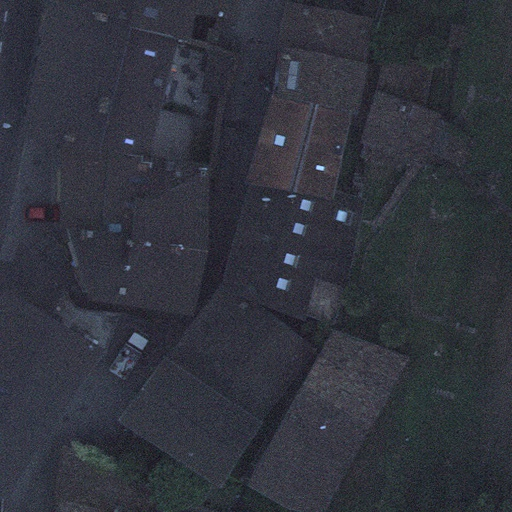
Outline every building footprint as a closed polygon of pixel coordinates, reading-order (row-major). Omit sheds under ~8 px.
[(42,0),(41,10),(172,42),(224,55),(232,0),(42,0)] [(371,21),(280,2),(271,47),(278,49),(363,66),(371,21)] [(150,151),(172,42),(41,10),(19,131),(150,151)] [(354,110),(363,66),(278,49),(269,93),(348,109),(354,110)] [(429,64),(384,56),(364,136),(371,139),(364,154),(398,169),(404,151),(420,158),(426,142),(457,163),(469,145),(431,122),(435,114),(421,109),(429,64)] [(329,204),(348,109),(269,93),(242,184),(329,204)] [(128,234),(133,169),(58,165),(57,228),(63,228),(128,234)] [(207,174),(133,169),(128,234),(126,244),(206,251),(207,174)] [(354,210),(329,204),(242,184),(221,281),(303,314),(313,278),(342,284),(354,210)] [(190,318),(206,251),(126,244),(128,234),(63,228),(86,301),(190,318)] [(53,285),(22,261),(0,305),(0,496),(2,485),(113,319),(75,308),(62,324),(42,308),(53,285)] [(311,351),(218,285),(162,356),(114,421),(220,489),(261,422),(311,351)] [(319,511),(406,361),(332,332),(243,483),(299,511),(319,511)]
